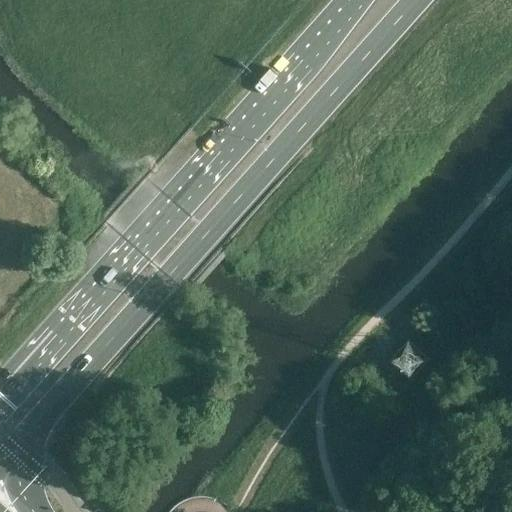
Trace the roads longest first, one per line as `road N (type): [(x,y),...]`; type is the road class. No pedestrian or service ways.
road 1 (primary): [(0,465),(416,0)]
road 2 (primary): [(348,0),(0,388)]
